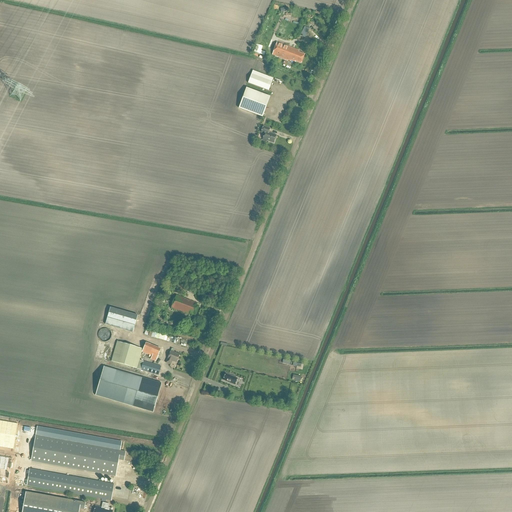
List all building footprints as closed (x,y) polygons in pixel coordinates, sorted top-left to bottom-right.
[(304,27),(301,34),(303,35),(305,37),(309,29),(304,27)] [(274,49),(303,59),(304,55),(298,53),(299,51),(276,43),(274,49)] [(253,51),(264,55),(265,52),(261,50),(262,46),(256,44),(253,51)] [(295,62),(301,64),(303,59),(274,49),(272,55),(287,61),(290,62),(291,61),(295,62)] [(248,83),(268,91),(272,82),(251,74),(248,83)] [(239,108),(262,117),(270,98),(246,89),(239,108)] [(270,129),(263,126),(261,133),(264,134),(262,140),(266,142),(267,141),(273,144),(276,136),(268,133),(270,129)] [(175,288),(185,292),(187,286),(178,282),(175,288)] [(190,313),(195,315),(198,307),(196,306),(197,304),(176,296),(171,308),(185,314),(185,313),(189,315),(190,313)] [(105,325),(133,333),(138,316),(110,308),(105,325)] [(107,329),(105,329),(102,329),(100,331),(99,333),(99,336),(99,338),(100,340),(103,341),(105,342),(108,341),(109,340),(110,339),(111,337),(111,334),(111,332),(109,330),(107,329)] [(144,335),(176,344),(177,339),(145,330),(144,335)] [(145,343),(143,350),(117,342),(111,362),(136,369),(158,375),(161,367),(139,360),(141,352),(148,355),(147,359),(155,361),(160,350),(145,343)] [(171,365),(173,361),(176,363),(180,355),(173,352),(174,350),(172,349),(171,351),(166,363),(171,365)] [(95,396),(153,413),(162,384),(104,367),(95,396)] [(237,379),(226,374),(223,380),(234,385),(237,379)] [(18,424),(0,421),(0,446),(13,449),(18,424)] [(118,460),(124,461),(125,452),(120,451),(121,442),(37,427),(31,461),(115,476),(118,460)] [(12,459),(0,457),(0,483),(8,484),(12,459)] [(30,470),(27,485),(111,500),(114,485),(30,470)] [(26,493),(22,511),(78,511),(79,509),(84,510),(85,503),(26,493)] [(108,509),(109,504),(102,503),(101,507),(95,506),(94,511),(112,511),(113,511),(109,510),(109,509),(108,509)]
